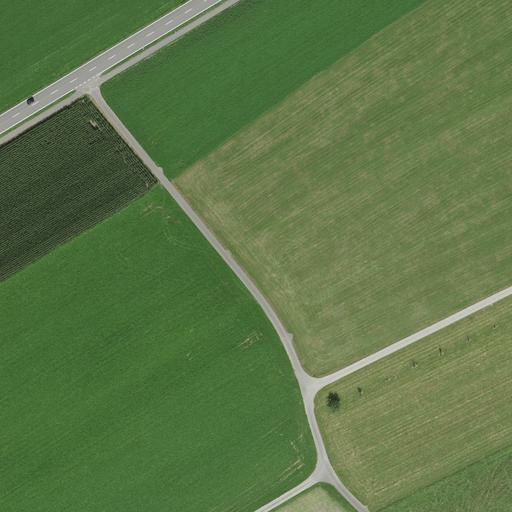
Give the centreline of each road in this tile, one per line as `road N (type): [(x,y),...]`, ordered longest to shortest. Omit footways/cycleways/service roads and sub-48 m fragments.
road 1 (unclassified): [(371,511),(331,474),(306,389),(263,300),(82,76)]
road 2 (track): [(511,291),(306,389)]
road 3 (secondary): [(82,76),(209,0)]
